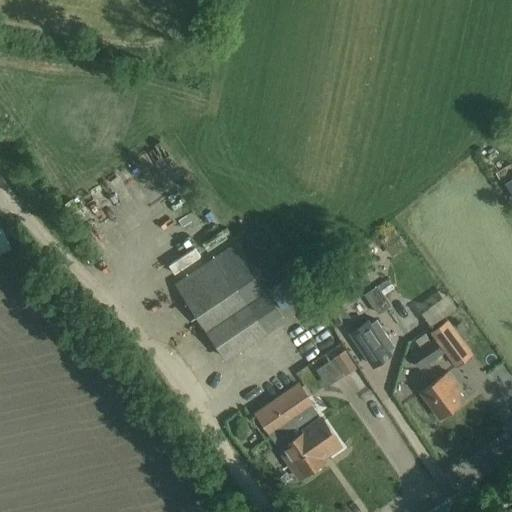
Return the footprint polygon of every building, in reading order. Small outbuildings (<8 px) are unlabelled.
[(0,250),(10,246),(0,223),(0,250)] [(380,239),(391,255),(404,247),(393,230),(380,239)] [(226,360),(284,322),(234,248),(177,287),(226,360)] [(378,285),(384,295),(393,289),(387,279),(378,285)] [(349,317),(335,296),(324,303),(338,324),(349,317)] [(352,333),(374,366),(391,355),(388,352),(395,347),(377,320),(370,325),(368,322),(352,333)] [(449,356),(464,345),(446,321),(431,332),(449,356)] [(295,336),(280,346),(291,364),(327,341),(316,322),(295,336)] [(420,369),(442,353),(433,340),(410,356),(420,369)] [(334,357),(345,374),(355,367),(344,350),(334,357)] [(458,392),(461,390),(447,372),(422,392),(442,418),(465,400),(458,392)] [(321,456),(325,452),(339,443),(321,418),(320,419),(312,407),(313,406),(298,384),(260,411),(274,431),(270,434),(279,447),(278,448),(298,477),(323,459),(321,456)]
